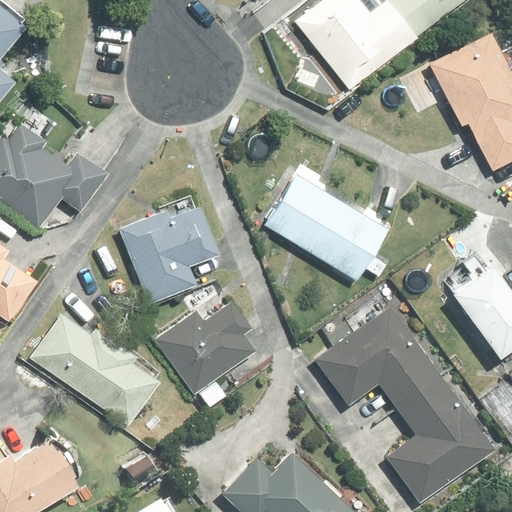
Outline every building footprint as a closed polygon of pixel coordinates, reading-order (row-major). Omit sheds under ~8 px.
[(352,0),(324,0),(293,25),(347,94),(412,43),(384,7),(367,19),(352,0)] [(386,0),(381,4),(384,7),(412,43),(466,0),(386,0)] [(0,62),(21,37),(0,20),(0,101),(10,90),(0,81),(0,62)] [(511,88),(487,41),(428,71),(460,133),(467,129),(491,177),(511,165),(511,88)] [(39,152),(44,147),(19,129),(8,144),(1,139),(0,140),(0,206),(36,233),(58,202),(75,215),(103,178),(74,158),(64,171),(39,152)] [(293,180),(263,230),(354,285),(384,235),(293,180)] [(118,235),(146,308),(194,290),(187,273),(215,261),(197,214),(169,225),(166,217),(118,235)] [(0,322),(6,327),(34,288),(0,263),(0,262),(5,255),(0,251),(0,322)] [(448,303),(496,368),(511,356),(511,309),(487,274),(448,303)] [(193,315),(153,344),(192,397),(250,355),(239,340),(248,334),(228,307),(201,326),(193,315)] [(386,311),(312,365),(345,411),(377,389),(393,410),(435,380),(386,311)] [(28,364),(126,430),(155,386),(129,369),(133,363),(92,335),(88,340),(58,319),(28,364)] [(413,439),(384,460),(419,509),(491,457),(435,380),(393,410),(413,439)] [(215,386),(198,397),(208,412),(224,401),(215,386)] [(0,511),(42,511),(71,495),(43,450),(9,471),(4,463),(0,465),(0,511)] [(251,464),(218,498),(233,511),(340,511),(288,462),(269,482),(251,464)] [(144,464),(123,476),(131,489),(151,477),(144,464)]
